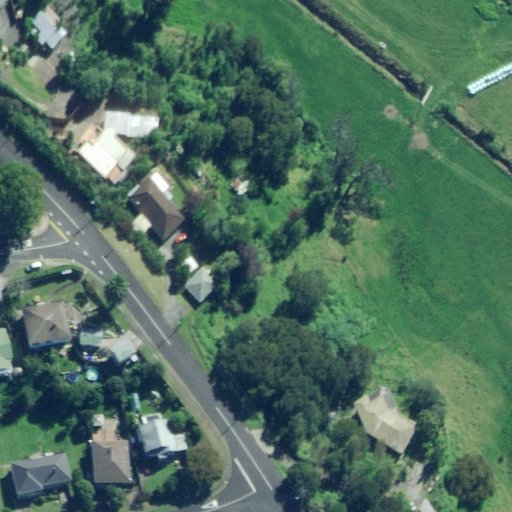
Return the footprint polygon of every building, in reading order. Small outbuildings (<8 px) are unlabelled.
[(0,0),(0,14),(10,0),(0,0)] [(41,6),(26,25),(51,50),(68,31),(41,6)] [(75,140),(85,149),(77,158),(111,189),(134,163),(125,155),(128,153),(109,136),(107,139),(90,124),(75,140)] [(153,134),(120,130),(118,139),(152,143),(153,134)] [(239,176),(226,185),(237,201),(250,192),(239,176)] [(163,246),(182,230),(172,218),(179,212),(154,183),(127,205),(140,220),(130,229),(141,242),(151,233),(163,246)] [(196,277),(191,267),(182,273),(187,282),(196,277)] [(216,298),(200,279),(183,294),(198,312),(216,298)] [(71,337),(79,335),(74,306),(21,315),(27,354),(65,348),(73,346),(71,337)] [(21,363),(11,364),(5,330),(0,330),(0,380),(5,380),(23,377),(21,363)] [(111,336),(80,333),(78,350),(106,352),(118,371),(135,360),(117,332),(111,336)] [(380,391),(354,403),(366,432),(401,456),(417,430),(388,413),(380,391)] [(170,440),(165,424),(136,432),(144,460),(162,455),(164,460),(187,453),(182,437),(170,440)] [(130,487),(127,427),(91,428),(94,489),(130,487)] [(70,483),(64,455),(9,467),(17,499),(42,494),(41,489),(70,483)] [(433,511),(426,502),(418,507),(421,511),(433,511)]
